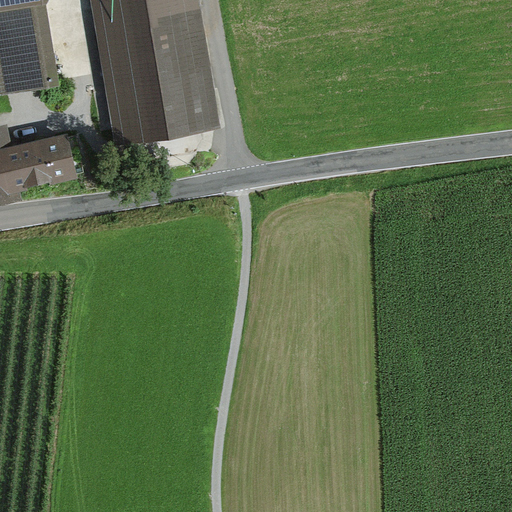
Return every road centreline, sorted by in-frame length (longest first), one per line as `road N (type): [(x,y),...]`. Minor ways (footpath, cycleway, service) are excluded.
road 1 (track): [(206,0),(246,243),(219,407),(215,511)]
road 2 (unclassified): [(511,143),(0,216)]
